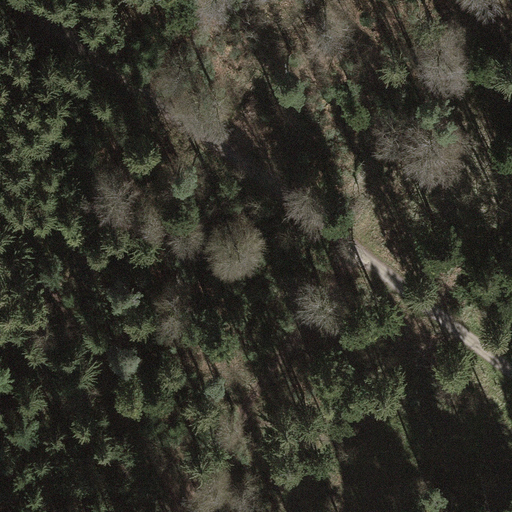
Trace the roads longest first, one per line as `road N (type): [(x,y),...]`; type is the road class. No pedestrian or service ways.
road 1 (track): [(360,246),(13,0)]
road 2 (track): [(184,511),(360,246)]
road 3 (track): [(511,369),(360,246)]
